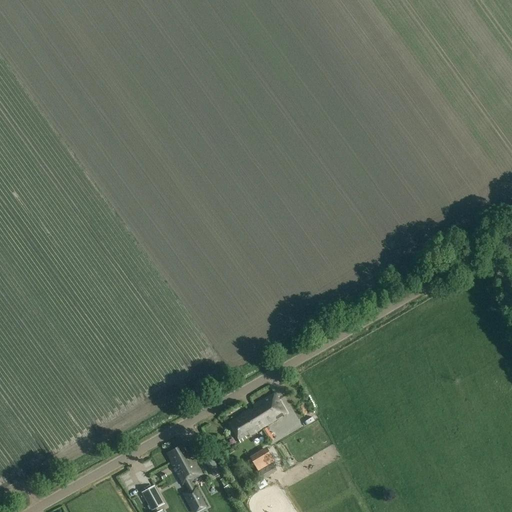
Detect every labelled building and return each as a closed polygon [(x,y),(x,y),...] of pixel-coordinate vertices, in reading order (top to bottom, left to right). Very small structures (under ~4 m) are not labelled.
[(249,437),(286,415),(275,395),(254,407),(256,411),(250,415),(249,412),(241,416),(241,418),(230,424),(241,444),(243,442),(242,441),(246,439),(244,436),(248,434),(249,437)] [(191,463),(188,459),(189,458),(182,446),(168,454),(173,463),(171,464),(183,485),(184,485),(191,481),(202,475),(194,461),(191,463)] [(268,450),(251,460),(256,469),(273,459),(268,450)] [(203,458),(212,474),(218,471),(209,455),(203,458)] [(263,478),(277,471),(272,463),(259,471),(263,478)] [(263,478),(256,483),(260,490),(268,485),(263,478)] [(195,486),(194,487),(191,481),(184,485),(187,490),(181,494),(191,511),(196,511),(207,506),(195,486)] [(228,485),(227,486),(224,488),(223,488),(228,496),(233,493),(228,485)] [(164,504),(155,486),(142,493),(151,511),(153,510),(158,507),(164,504)]
